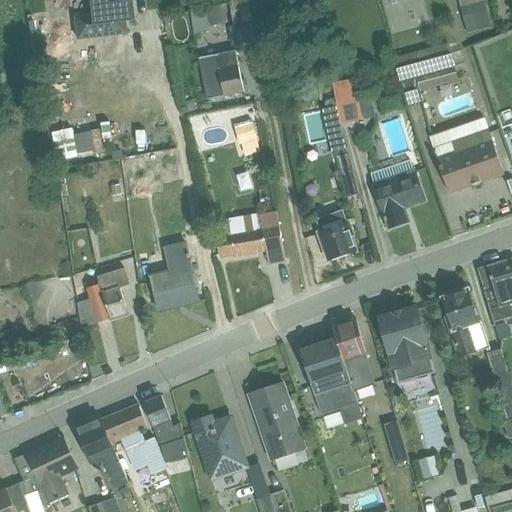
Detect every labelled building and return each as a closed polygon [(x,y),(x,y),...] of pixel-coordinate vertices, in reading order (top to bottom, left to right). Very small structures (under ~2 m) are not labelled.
[(70,20),(68,0),(44,0),(46,23),(70,20)] [(85,4),(87,15),(74,17),(77,41),(128,35),(126,24),(135,23),(132,0),(87,0),(88,4),(85,4)] [(184,10),(183,0),(160,5),(162,15),(184,10)] [(234,27),(229,29),(232,47),(256,42),(246,0),(241,0),(229,3),(234,27)] [(458,0),(467,33),(491,28),(483,0),(458,0)] [(228,23),(223,4),(207,8),(211,27),(228,23)] [(209,31),(205,9),(191,12),(194,34),(209,31)] [(459,81),(448,44),(394,60),(407,107),(422,103),(419,92),(459,81)] [(235,51),(199,59),(207,100),(244,93),(235,51)] [(333,84),(340,124),(376,118),(372,98),(359,100),(358,99),(355,100),(351,81),(333,84)] [(403,110),(399,97),(379,102),(383,115),(403,110)] [(359,195),(334,105),(321,109),(333,159),(337,158),(340,171),(339,172),(345,199),(359,195)] [(246,114),(248,123),(234,126),(239,147),(242,146),(245,157),(269,151),(259,111),(246,114)] [(317,111),(300,116),(308,143),(325,138),(317,111)] [(484,119),(430,138),(450,194),(504,175),(484,119)] [(108,127),(89,128),(91,155),(102,155),(101,142),(109,141),(108,127)] [(51,130),(52,158),(74,157),(73,129),(51,130)] [(138,159),(122,161),(127,199),(146,196),(143,176),(141,177),(138,159)] [(410,161),(371,175),(375,185),(373,186),(386,223),(389,229),(407,222),(403,208),(424,202),(410,161)] [(346,222),(342,212),(317,221),(320,232),(318,233),(328,263),(357,253),(351,238),(353,237),(347,222),(346,222)] [(259,214),(215,222),(221,259),(266,251),(268,266),(285,263),(276,213),(259,216),(259,214)] [(169,271),(150,276),(159,312),(199,303),(185,243),(163,248),(169,271)] [(493,323),(511,316),(511,312),(510,305),(511,303),(511,261),(478,271),(493,323)] [(99,285),(86,289),(98,324),(111,320),(111,321),(128,315),(119,288),(129,285),(124,269),(97,278),(99,285)] [(453,295),(442,299),(448,317),(444,318),(459,360),(488,349),(468,290),(465,291),(464,289),(452,293),(453,295)] [(393,316),(380,319),(398,383),(434,373),(416,309),(413,310),(412,308),(406,310),(405,312),(403,313),(402,311),(392,313),(393,316)] [(337,340),(355,392),(374,385),(356,321),(333,329),(337,340)] [(93,380),(82,337),(58,343),(61,353),(72,350),(74,359),(80,357),(82,365),(72,368),(76,384),(93,380)] [(364,418),(355,392),(337,340),(300,351),(320,413),(340,407),(345,425),(364,418)] [(504,423),(511,420),(511,387),(501,350),(487,354),(503,404),(493,407),(499,425),(504,423)] [(38,362),(34,352),(0,363),(0,368),(2,374),(22,368),(21,366),(38,362)] [(410,398),(432,390),(428,378),(405,385),(410,398)] [(283,385),(249,396),(271,462),(305,450),(283,385)] [(173,428),(161,397),(144,404),(163,450),(166,463),(169,462),(188,458),(180,425),(173,428)] [(152,476),(167,469),(154,439),(145,442),(140,431),(147,428),(138,406),(101,421),(112,444),(121,440),(134,472),(147,466),(152,476)] [(203,420),(192,423),(212,482),(248,470),(231,418),(215,423),(205,427),(203,420)] [(128,484),(112,444),(101,421),(76,432),(91,466),(93,465),(103,461),(115,489),(128,484)] [(384,425),(395,465),(408,461),(397,422),(384,425)] [(45,507),(69,496),(61,478),(79,470),(64,438),(25,456),(45,507)] [(44,511),(43,508),(45,507),(25,456),(14,460),(23,482),(18,484),(28,511),(44,511)] [(435,456),(417,462),(423,481),(440,475),(435,456)] [(28,511),(18,484),(0,492),(0,511),(28,511)] [(511,490),(485,498),(488,511),(505,511),(511,510),(511,490)] [(291,511),(284,491),(270,496),(275,511),(291,511)] [(275,511),(270,496),(257,501),(260,511),(275,511)] [(119,511),(115,500),(103,503),(105,511),(119,511)] [(105,511),(103,503),(89,508),(89,511),(105,511)]
